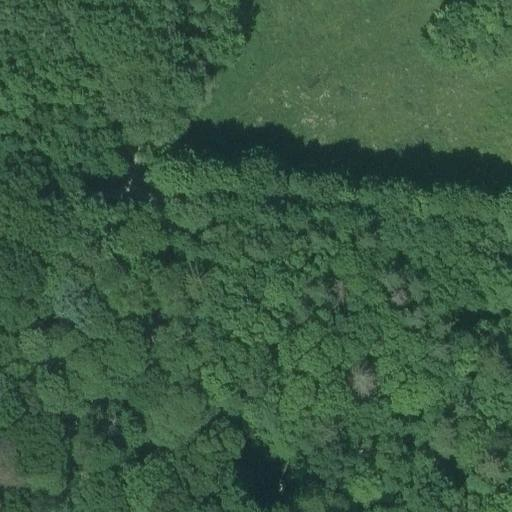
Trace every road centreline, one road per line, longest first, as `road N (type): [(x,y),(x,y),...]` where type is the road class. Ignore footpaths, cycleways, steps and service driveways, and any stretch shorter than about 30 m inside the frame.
road 1 (unclassified): [(0,179),(511,244)]
road 2 (track): [(148,196),(198,425),(191,469),(171,511)]
road 3 (track): [(148,196),(94,0)]
